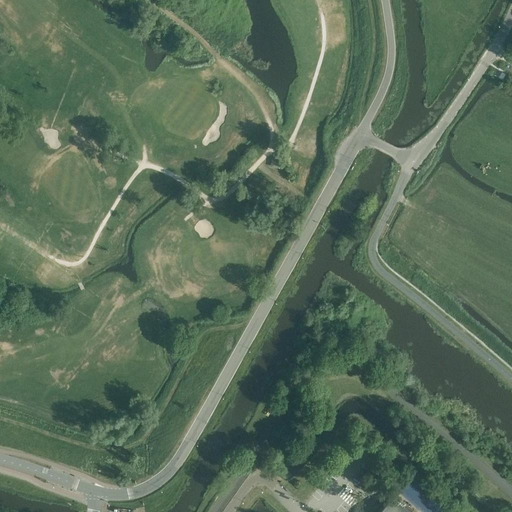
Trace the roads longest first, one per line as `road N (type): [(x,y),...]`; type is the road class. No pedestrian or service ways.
road 1 (tertiary): [(0,459),(107,494),(145,490),(170,472),(360,134)]
road 2 (tertiary): [(400,153),(413,160),(431,139),(511,14)]
road 3 (unclassified): [(360,134),(392,58),(385,0)]
